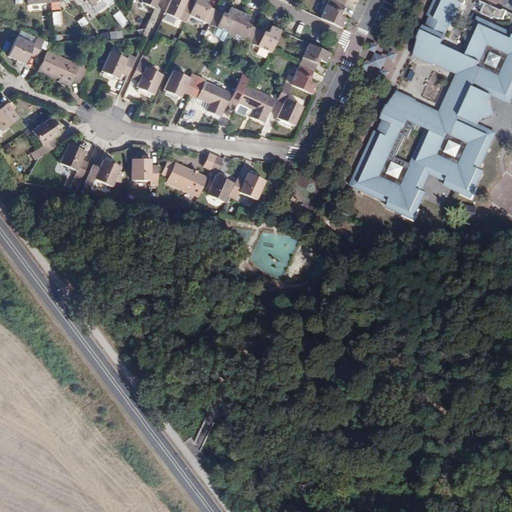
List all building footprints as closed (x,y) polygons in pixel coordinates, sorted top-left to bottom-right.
[(141,0),(140,2),(155,9),(158,0),(141,0)] [(189,15),(195,1),(193,0),(171,0),(165,14),(185,23),(189,15)] [(209,25),(216,10),(205,5),(207,0),(195,0),(195,1),(189,15),(209,25)] [(340,13),(344,4),(336,0),(328,0),(320,18),(342,28),(346,19),(341,17),(340,13)] [(388,104),(380,119),(382,120),(377,131),(374,130),(349,185),(389,204),(387,207),(414,220),(427,192),(424,191),(431,175),(446,182),(445,185),(472,198),(485,171),(481,169),(498,133),(480,125),(482,119),(495,114),(490,102),(493,96),(510,104),(511,100),(511,32),(478,17),(469,36),(465,37),(466,42),(461,52),(442,44),(450,26),(453,27),(460,14),(458,13),(462,4),(464,4),(466,0),(433,0),(427,15),(430,17),(425,26),(424,26),(417,39),(419,40),(414,56),(432,65),(434,64),(457,75),(439,111),(417,101),(417,100),(398,90),(389,105),(388,104)] [(507,11),(504,10),(501,11),(485,3),(481,13),(492,18),(493,17),(497,19),(500,18),(503,19),(507,11)] [(230,34),(240,12),(231,7),(229,12),(224,14),(216,10),(209,25),(230,34)] [(250,44),(257,28),(247,24),(250,17),(240,12),(230,34),(250,44)] [(270,53),(280,30),(271,26),(269,31),(266,33),(257,28),(250,44),(270,53)] [(44,39),(38,36),(34,44),(17,37),(8,56),(25,63),(29,54),(36,57),(44,39)] [(366,45),(372,48),(376,41),(369,37),(366,45)] [(299,64),(314,71),(318,61),(320,61),(325,63),(330,54),(308,43),(299,64)] [(387,46),(383,53),(390,56),(394,49),(387,46)] [(383,53),(372,48),(367,59),(378,64),(383,53)] [(45,51),(36,71),(53,79),(54,77),(60,79),(59,81),(68,86),(71,79),(77,82),(86,63),(79,60),(77,65),(45,51)] [(126,75),(134,57),(127,54),(125,59),(108,51),(99,70),(116,78),(118,72),(126,75)] [(364,66),(367,59),(360,56),(357,63),(364,66)] [(146,62),(139,59),(130,78),(137,81),(135,86),(151,94),(160,74),(144,66),(146,62)] [(292,85),(312,94),(316,85),(311,82),(310,79),(314,71),(299,64),(290,84),(292,85)] [(385,67),(378,64),(375,72),(382,75),(385,67)] [(189,94),(197,76),(191,73),(189,77),(175,71),(166,92),(179,97),(182,91),(189,94)] [(204,79),(197,76),(189,94),(196,97),(208,102),(205,109),(219,115),(230,91),(204,80),(204,79)] [(245,84),(238,81),(230,99),(236,102),(241,93),(245,84)] [(286,99),(292,85),(290,84),(284,81),(276,100),(283,103),(276,118),(293,126),(302,107),(286,99)] [(236,102),(233,109),(250,116),(247,122),(260,128),(270,106),(241,93),(236,102)] [(205,109),(208,102),(196,97),(193,104),(205,109)] [(0,130),(16,119),(5,104),(0,107),(0,130)] [(35,150),(39,157),(55,146),(51,139),(59,133),(49,118),(31,131),(42,146),(35,150)] [(73,178),(80,181),(89,162),(82,159),(85,152),(83,151),(77,148),(68,144),(59,163),(76,171),(73,178)] [(203,166),(210,170),(216,156),(209,153),(208,156),(203,166)] [(216,156),(210,170),(217,173),(223,159),(216,156)] [(99,167),(94,164),(85,183),(91,186),(94,179),(112,187),(113,184),(120,187),(126,173),(119,170),(121,167),(110,163),(105,160),(102,159),(99,167)] [(150,186),(159,186),(159,165),(151,165),(151,159),(149,159),(142,159),(132,159),(132,181),(150,181),(150,186)] [(166,182),(197,198),(207,177),(197,173),(196,175),(191,172),(192,170),(175,162),(173,165),(166,162),(160,176),(167,179),(166,182)] [(238,176),(229,196),(235,199),(238,192),(256,200),(265,181),(256,176),(249,173),(248,172),(244,179),(238,176)] [(233,183),(223,178),(217,175),(215,174),(206,194),(223,202),(233,183)]
